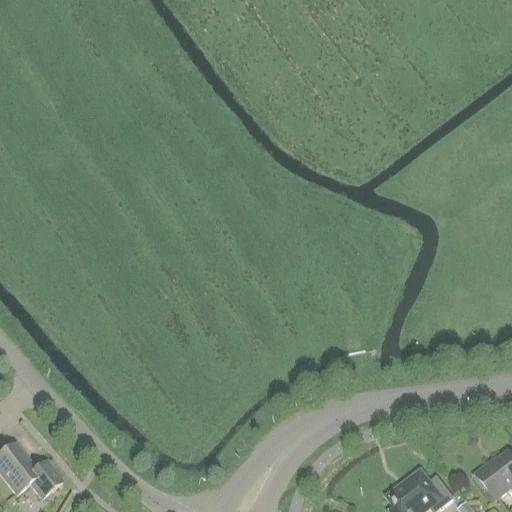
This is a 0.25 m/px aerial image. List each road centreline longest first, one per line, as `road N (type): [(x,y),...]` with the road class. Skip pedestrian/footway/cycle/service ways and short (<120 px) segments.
road 1 (tertiary): [(248,511),(306,438),(337,418),(511,386)]
road 2 (unclassified): [(166,511),(38,387)]
